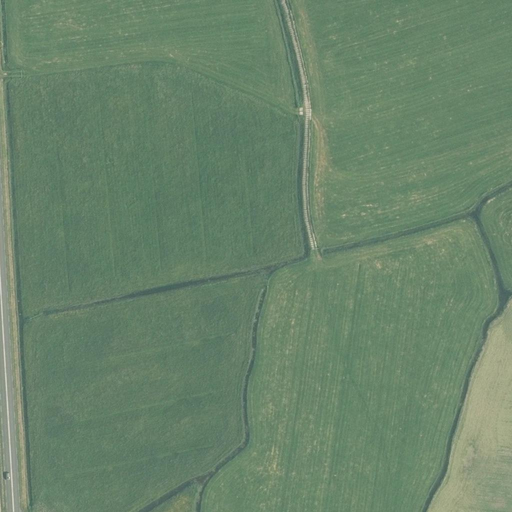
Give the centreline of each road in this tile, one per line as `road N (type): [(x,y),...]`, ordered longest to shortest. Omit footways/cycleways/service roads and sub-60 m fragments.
road 1 (track): [(306,114),(189,67),(149,61),(0,74)]
road 2 (track): [(316,256),(304,201),(305,81),(283,0)]
road 3 (primary): [(13,511),(0,283)]
